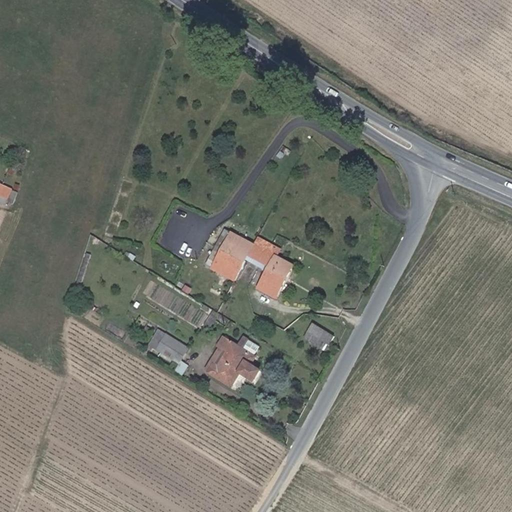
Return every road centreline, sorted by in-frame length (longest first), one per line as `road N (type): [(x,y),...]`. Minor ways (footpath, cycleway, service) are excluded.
road 1 (unclassified): [(260,511),(308,438),(410,240),(441,161)]
road 2 (unknown): [(416,224),(380,173),(304,113),(230,206),(185,232)]
road 3 (primary): [(183,0),(356,116),(441,161)]
